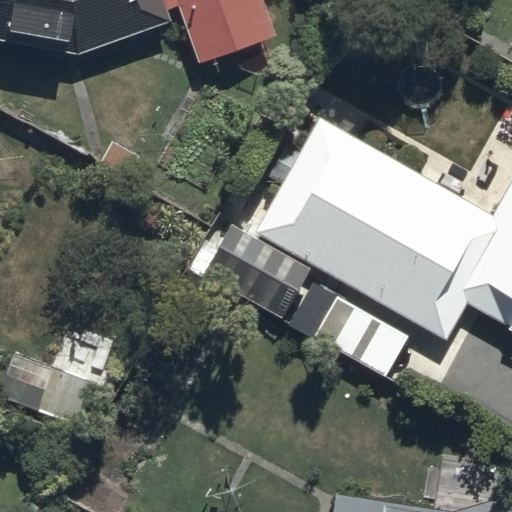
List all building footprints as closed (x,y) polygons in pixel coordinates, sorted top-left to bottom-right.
[(166,11),(161,0),(0,0),(0,39),(79,53),(169,21),(166,11)] [(161,0),(166,11),(179,7),(199,63),(274,37),(260,0),(161,0)] [(317,117),(254,232),(447,339),(466,305),(511,330),(511,175),(491,213),(317,117)] [(310,272),(226,225),(199,273),(387,379),(410,338),(306,279),(310,272)] [(11,351),(0,382),(0,397),(85,428),(102,384),(11,351)] [(511,511),(511,490),(452,510),(335,494),(335,499),(320,497),(317,511),(511,511)]
